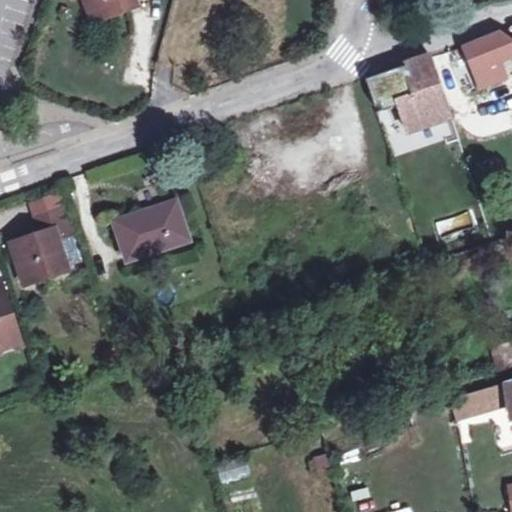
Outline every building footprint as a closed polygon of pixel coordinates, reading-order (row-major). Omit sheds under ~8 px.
[(139,6),(154,0),(85,0),(89,9),(102,16),(108,14),(110,19),(116,23),(134,17),(130,6),(138,3),(139,6)] [(482,91),(509,81),(502,61),(511,57),(511,39),(504,34),(466,50),(482,91)] [(453,119),(434,59),(421,63),(424,72),(410,76),(407,68),(392,73),(415,131),(453,119)] [(421,63),(407,68),(410,76),(424,72),(421,63)] [(192,245),(178,205),(114,225),(127,266),(192,245)] [(67,270),(58,242),(72,236),(78,234),(69,209),(37,220),(43,235),(13,245),(24,281),(45,274),(48,279),(68,271),(67,270)] [(465,211),(431,222),(436,238),(471,227),(465,211)] [(72,236),(58,242),(67,270),(82,265),(72,236)] [(0,350),(20,344),(0,283),(0,350)] [(511,343),(492,350),(499,372),(511,367),(511,343)] [(473,398),(477,418),(511,409),(511,401),(508,387),(473,398)] [(477,418),(473,398),(456,403),(460,422),(477,418)] [(220,484),(250,474),(243,453),(213,463),(220,484)]
